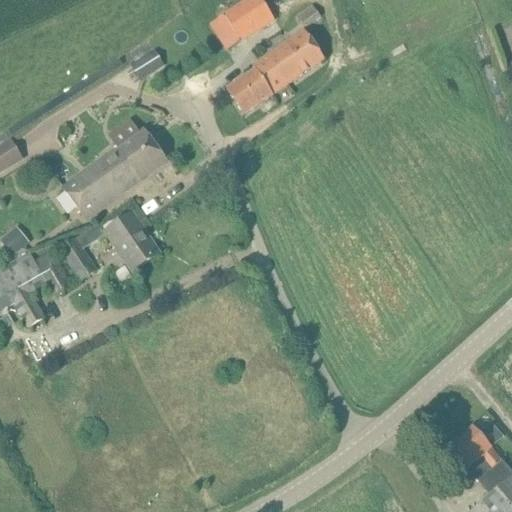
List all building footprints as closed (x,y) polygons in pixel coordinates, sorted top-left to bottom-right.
[(265,0),(249,0),(214,23),(231,49),(278,19),(265,0)] [(312,7),(297,18),(305,29),(320,18),(312,7)] [(255,73),(227,92),(244,117),(325,61),(305,33),(253,69),(255,73)] [(119,150),(64,190),(86,221),(166,163),(144,132),(139,136),(131,124),(110,139),(119,150)] [(26,138),(32,147),(48,135),(41,126),(26,138)] [(0,151),(0,174),(19,162),(9,146),(0,151)] [(106,233),(100,224),(61,250),(82,282),(96,272),(82,252),(106,235),(132,274),(159,255),(132,215),(106,233)] [(2,244),(13,257),(22,249),(11,237),(2,244)] [(28,254),(0,270),(0,313),(14,305),(28,329),(44,320),(30,296),(45,286),(50,293),(68,282),(51,253),(34,264),(28,254)] [(473,429),(449,451),(490,498),(511,478),(511,473),(491,449),(480,437),(473,429)] [(511,511),(511,478),(490,498),(473,511),(511,511)]
